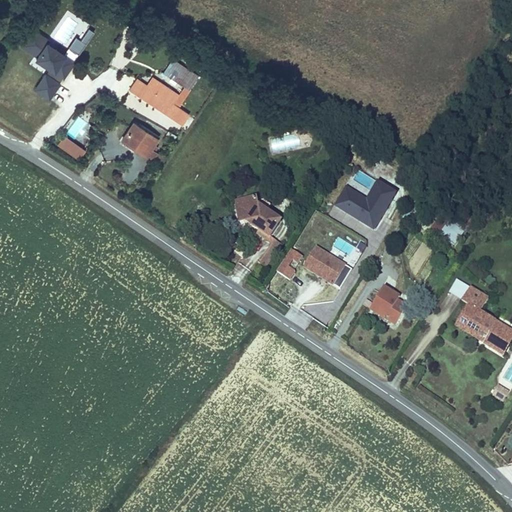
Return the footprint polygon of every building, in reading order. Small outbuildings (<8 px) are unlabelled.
[(50,68),(46,74),(44,72),(33,90),(50,101),(61,84),(60,83),(63,79),(64,79),(76,61),(66,54),(66,53),(48,41),(49,39),(32,28),(20,47),(34,56),(34,58),(50,68)] [(79,54),(94,32),(88,28),(80,40),(76,37),(69,48),(79,54)] [(199,76),(172,58),(163,72),(185,87),(189,90),(199,76)] [(130,91),(182,125),(189,115),(179,108),(191,91),(189,90),(185,87),(180,95),(152,77),(147,85),(138,78),(130,91)] [(78,116),(66,133),(74,139),(86,122),(78,116)] [(160,135),(132,117),(120,137),(148,154),(160,135)] [(303,120),(299,127),(305,131),(309,124),(303,120)] [(312,135),(316,128),(309,124),(305,131),(312,135)] [(86,149),(63,131),(55,143),(78,160),(86,149)] [(346,189),(335,208),(375,232),(398,195),(378,183),(366,202),(346,189)] [(254,224),(254,227),(257,229),(268,237),(279,219),(258,206),(256,197),(239,201),(241,211),(235,212),(238,222),(249,219),(254,224)] [(455,247),(465,234),(450,222),(440,235),(455,247)] [(278,244),(268,237),(257,229),(254,234),(268,244),(255,263),(263,268),(278,244)] [(354,270),(318,248),(305,269),(341,291),(354,270)] [(383,285),(369,307),(395,323),(407,304),(397,299),(399,295),(390,289),(383,285)] [(496,350),(510,327),(491,315),(482,310),(490,297),(471,285),(462,299),(469,303),(456,324),(480,339),(482,336),(486,338),(483,342),(496,350)] [(504,355),(511,342),(511,328),(510,327),(496,350),(504,355)] [(493,393),(504,400),(508,391),(498,385),(493,393)]
